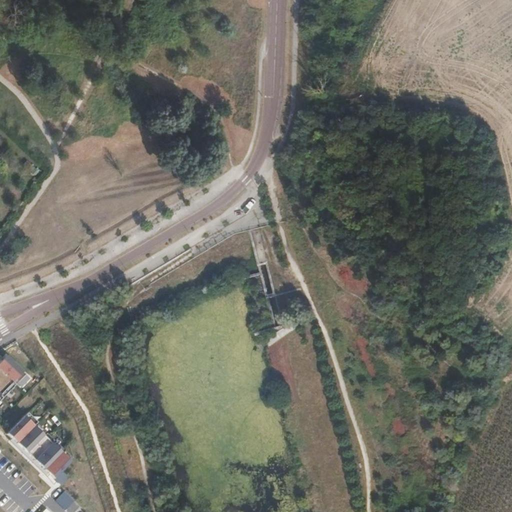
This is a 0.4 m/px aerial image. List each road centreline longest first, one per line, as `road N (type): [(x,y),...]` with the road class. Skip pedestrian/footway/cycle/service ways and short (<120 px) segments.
road 1 (track): [(279,214),(233,227),(124,299),(109,373),(155,511)]
road 2 (unclassified): [(68,290),(246,180),(272,108),(277,0)]
road 3 (track): [(367,511),(364,449),(282,223)]
